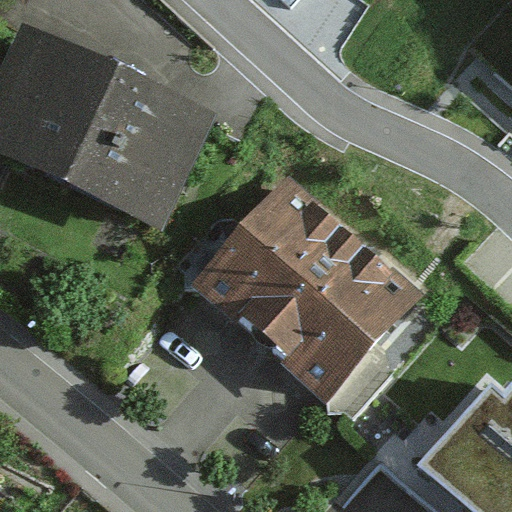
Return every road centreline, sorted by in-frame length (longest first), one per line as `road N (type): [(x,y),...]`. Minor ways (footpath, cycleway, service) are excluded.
road 1 (residential): [(206,0),(294,82),(348,118),(394,132),(511,202)]
road 2 (tertiary): [(0,364),(174,511)]
